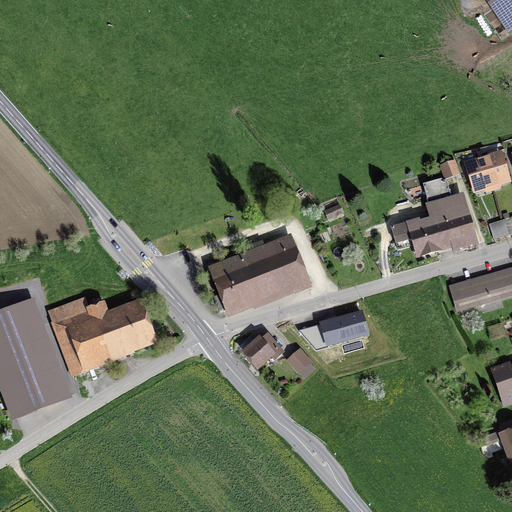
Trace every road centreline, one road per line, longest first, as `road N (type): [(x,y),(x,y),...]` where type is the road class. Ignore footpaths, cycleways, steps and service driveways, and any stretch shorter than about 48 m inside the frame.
road 1 (tertiary): [(511,247),(206,339)]
road 2 (secondary): [(206,339),(0,101)]
road 3 (unclassified): [(206,339),(0,461)]
road 4 (secondary): [(363,511),(206,339)]
